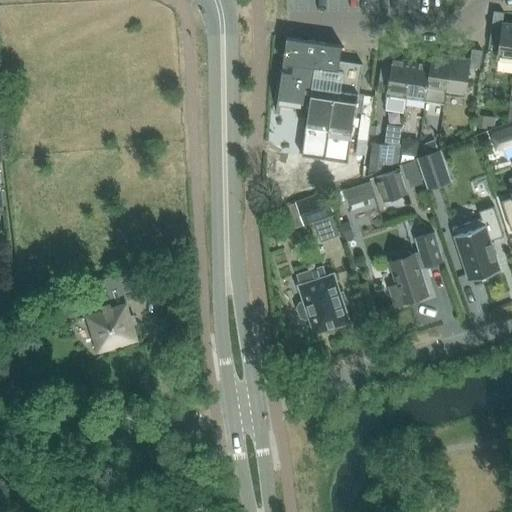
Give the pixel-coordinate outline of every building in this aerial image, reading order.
[(494,11),(492,20),(502,22),(504,13),(494,11)] [(492,20),(489,45),(498,47),(496,60),(511,62),(511,23),(502,22),(492,20)] [(281,72),(275,113),(276,113),(278,105),(301,109),(299,117),(301,117),(302,109),(303,109),(308,110),(301,156),(347,162),(355,113),(358,93),(362,65),(349,63),(339,61),(342,46),(286,38),(281,72)] [(384,47),(382,55),(392,57),(394,48),(384,47)] [(472,49),(470,58),(480,60),(482,51),(472,49)] [(411,60),(406,98),(425,101),(432,53),(418,51),(416,61),(411,60)] [(432,53),(425,101),(445,104),(446,94),(445,94),(451,56),(432,53)] [(382,55),(378,88),(387,90),(386,95),(385,105),(404,108),(405,98),(406,98),(411,60),(407,60),(392,58),(392,57),(382,55)] [(451,56),(445,94),(446,94),(450,94),(465,97),(469,67),(479,69),(480,60),(470,58),(470,59),(456,57),(451,56)] [(478,114),(477,126),(487,127),(487,125),(494,125),(495,116),(478,114)] [(388,123),(385,143),(400,145),(403,125),(388,123)] [(511,141),(508,129),(491,134),(495,149),(511,143),(511,141)] [(400,161),(416,156),(418,138),(403,136),(400,161)] [(368,172),(398,162),(400,145),(385,143),(372,141),(368,172)] [(434,141),(423,145),(426,154),(437,149),(434,141)] [(449,175),(441,151),(441,150),(416,159),(426,183),(449,175)] [(351,160),(350,172),(362,173),(363,162),(351,160)] [(409,194),(400,169),(375,178),(383,202),(409,194)] [(370,182),(361,185),(365,200),(375,196),(370,182)] [(296,202),(302,222),(304,227),(335,216),(326,191),(296,202)] [(511,197),(500,201),(510,231),(511,230),(511,197)] [(481,219),(452,228),(469,281),(499,271),(490,241),(503,236),(493,206),(478,211),(481,219)] [(340,224),(345,240),(355,237),(349,221),(340,224)] [(442,260),(434,233),(415,239),(419,251),(414,253),(387,262),(395,284),(388,287),(394,305),(428,294),(419,268),(442,260)] [(299,283),(297,284),(303,301),(299,303),(296,307),(300,317),(304,319),(308,318),(314,335),(351,323),(344,303),(347,302),(343,290),(340,291),(337,282),(334,272),(326,275),(323,265),(296,274),(299,283)] [(142,267),(128,272),(136,296),(150,292),(143,271),(142,267)] [(103,308),(87,315),(98,351),(137,338),(126,303),(126,301),(125,300),(121,287),(107,291),(110,303),(102,306),(103,308)]
